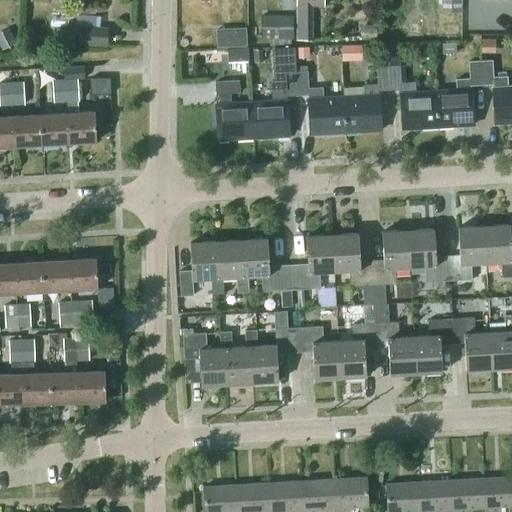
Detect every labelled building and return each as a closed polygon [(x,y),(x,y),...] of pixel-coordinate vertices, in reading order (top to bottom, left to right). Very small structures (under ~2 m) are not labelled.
[(297,0),(296,36),(312,36),(312,6),(324,6),(323,0),(297,0)] [(293,36),(293,16),(261,16),(261,36),(293,36)] [(376,38),(376,25),(360,25),(360,38),(376,38)] [(246,27),(231,28),(232,46),(247,46),(246,27)] [(105,45),(106,29),(78,28),(77,43),(105,45)] [(0,45),(2,50),(16,42),(11,31),(0,36),(0,45)] [(496,53),(496,39),(480,39),(480,53),(496,53)] [(456,53),(456,42),(441,43),(442,54),(456,53)] [(363,57),(362,45),(342,46),(343,58),(363,57)] [(310,58),(309,47),(295,47),(295,59),(310,58)] [(248,60),(247,49),(227,50),(228,61),(248,60)] [(263,49),(253,49),(254,62),(263,62),(263,49)] [(511,121),(511,85),(508,86),(507,75),(493,76),(492,60),(480,61),(482,85),(493,84),(495,123),(511,121)] [(482,85),(480,61),(469,62),(470,78),(456,79),(457,89),(436,90),(438,126),(473,124),(471,85),(482,85)] [(83,66),(63,67),(64,79),(83,78),(83,66)] [(438,126),(436,90),(415,92),(414,81),(400,82),(399,66),(388,67),(389,90),(400,89),(402,128),(438,126)] [(343,95),(345,129),(345,131),(379,129),(378,90),(389,90),(388,67),(378,67),(378,83),(363,84),(364,94),(343,95)] [(250,100),(252,129),(252,137),(288,135),(286,95),(297,95),(296,71),(285,72),(286,88),(271,89),(272,99),(250,100)] [(345,131),(345,129),(343,95),(323,96),(322,86),(308,86),(307,71),(296,71),(297,95),(309,94),(311,132),(345,131)] [(90,94),(111,94),(110,78),(90,78),(90,94)] [(63,79),(51,80),(52,101),(64,101),(63,79)] [(96,141),(95,129),(94,112),(77,113),(77,100),(78,100),(77,79),(63,79),(64,101),(65,113),(66,142),(96,141)] [(23,80),(9,81),(10,102),(24,102),(23,80)] [(9,81),(0,81),(0,102),(0,103),(10,102),(9,81)] [(214,82),(217,129),(218,139),(252,137),(252,129),(250,100),(230,101),(230,92),(239,92),(239,81),(214,82)] [(38,115),(38,129),(39,144),(66,142),(65,113),(38,115)] [(11,116),(11,129),(12,146),(39,144),(38,129),(38,115),(11,116)] [(0,116),(0,146),(12,146),(11,129),(11,116),(0,116)] [(509,224),(481,226),(483,262),(500,261),(501,277),(511,276),(511,252),(510,252),(509,224)] [(459,255),(444,256),(446,280),(471,278),(471,262),(483,262),(481,226),(458,227),(459,255)] [(434,228),(405,230),(407,266),(424,265),(425,281),(446,280),(444,256),(435,256),(434,228)] [(395,267),(407,266),(405,230),(382,231),(383,259),(369,260),(370,284),(396,283),(395,267)] [(358,233),(329,235),(331,271),(348,270),(349,285),(370,284),(369,260),(359,260),(358,233)] [(293,264),(294,288),(297,288),(298,299),(308,298),(307,288),(320,287),(319,271),(331,271),(329,235),(305,236),(306,263),(293,264)] [(267,238),(239,239),(241,276),(248,275),(261,275),(262,290),(294,288),(293,264),(268,266),(267,238)] [(249,291),(248,275),(241,276),(239,239),(213,241),(215,277),(222,277),(236,276),(237,292),(249,291)] [(215,277),(213,241),(190,242),(191,270),(179,270),(180,295),(193,294),(192,278),(210,277),(211,293),(223,292),(222,277),(215,277)] [(96,258),(67,260),(69,288),(98,287),(96,258)] [(42,290),(69,288),(67,260),(40,261),(42,290)] [(40,261),(13,263),(15,292),(42,290),(40,261)] [(0,292),(15,292),(13,263),(0,263),(0,292)] [(450,299),(450,308),(463,307),(463,298),(450,299)] [(70,300),(71,321),(93,320),(91,299),(70,300)] [(60,322),(71,321),(70,300),(59,301),(60,322)] [(16,304),(17,326),(32,325),(30,303),(16,304)] [(17,326),(16,304),(4,305),(6,326),(17,326)] [(488,323),(489,331),(491,368),(511,367),(511,314),(503,315),(503,322),(488,323)] [(491,368),(489,331),(474,332),(474,316),(448,318),(450,344),(464,343),(466,370),(491,368)] [(429,334),(411,335),(414,373),(442,371),(440,344),(450,344),(448,318),(428,319),(429,334)] [(398,321),(372,322),(374,348),(388,348),(390,374),(414,373),(411,335),(399,336),(398,321)] [(364,349),(374,348),(372,322),(352,323),(353,339),(336,340),(338,377),(366,376),(364,349)] [(297,327),(299,352),(312,352),(314,379),(338,377),(336,340),(323,341),(322,325),(297,327)] [(299,352),(297,327),(275,328),(275,344),(256,345),(255,329),(244,330),(244,345),(249,345),(251,382),(278,381),(277,354),(299,352)] [(251,382),(249,345),(244,345),(231,346),(231,331),(219,331),(220,347),(223,346),(225,384),(251,382)] [(223,346),(220,347),(206,347),(205,332),(182,333),(183,359),(198,358),(201,385),(225,384),(223,346)] [(75,372),(75,358),(74,337),(62,337),(63,359),(65,359),(65,373),(48,373),(49,402),(76,401),(75,372)] [(74,337),(75,358),(89,358),(88,337),(74,337)] [(21,374),(20,360),(20,339),(9,339),(10,374),(0,374),(0,403),(22,403),(21,374)] [(20,360),(33,360),(33,339),(20,339),(20,360)] [(104,371),(75,372),(76,401),(106,400),(104,371)] [(48,373),(21,374),(22,403),(49,402),(48,373)] [(511,475),(481,477),(483,506),(485,506),(485,511),(493,510),(493,506),(511,504),(511,475)] [(331,478),(333,508),(335,508),(336,511),(345,511),(344,507),(367,506),(366,476),(331,478)] [(481,477),(449,479),(451,508),(452,508),(452,511),(461,511),(461,508),(483,506),(481,477)] [(331,478),(299,480),(301,510),(303,510),(303,511),(311,511),(311,509),(333,508),(331,478)] [(428,511),(429,510),(451,508),(449,479),(417,481),(419,510),(420,510),(420,511),(428,511)] [(299,480),(267,482),(269,511),(271,511),(270,511),(279,511),(280,511),(301,510),(299,480)] [(396,511),(397,511),(419,510),(417,481),(386,483),(388,511),(396,511)] [(267,482),(235,484),(236,511),(263,511),(269,511),(267,482)] [(236,511),(235,484),(204,486),(205,511),(236,511)]
